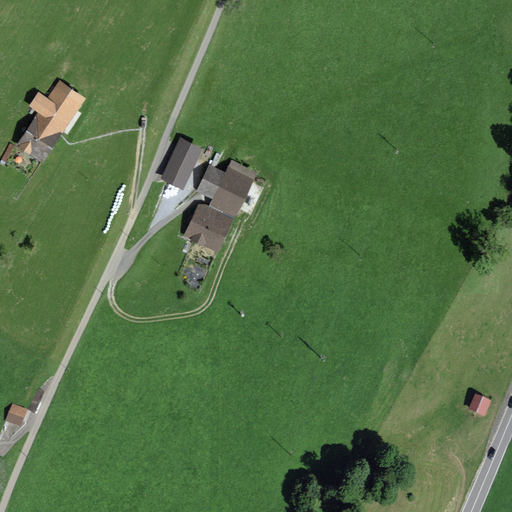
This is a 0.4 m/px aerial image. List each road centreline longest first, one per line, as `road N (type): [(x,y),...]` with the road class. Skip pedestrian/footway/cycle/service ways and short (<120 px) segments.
road 1 (residential): [(173,118),(1,511)]
road 2 (track): [(236,235),(210,301),(192,313),(121,314),(110,296),(111,266)]
